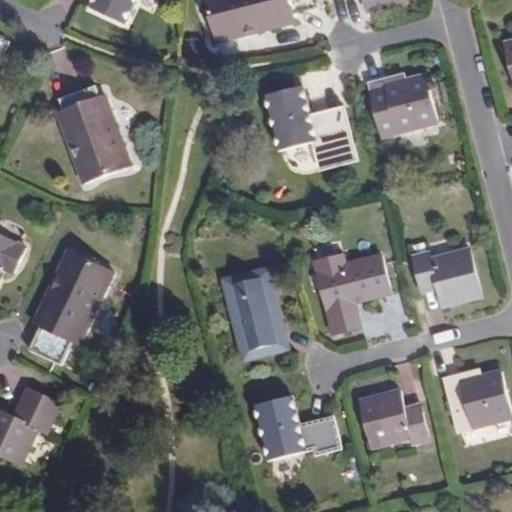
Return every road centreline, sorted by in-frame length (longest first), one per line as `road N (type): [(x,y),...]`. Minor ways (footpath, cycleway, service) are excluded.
road 1 (residential): [(333,366),(511,323)]
road 2 (residential): [(490,145),(460,18)]
